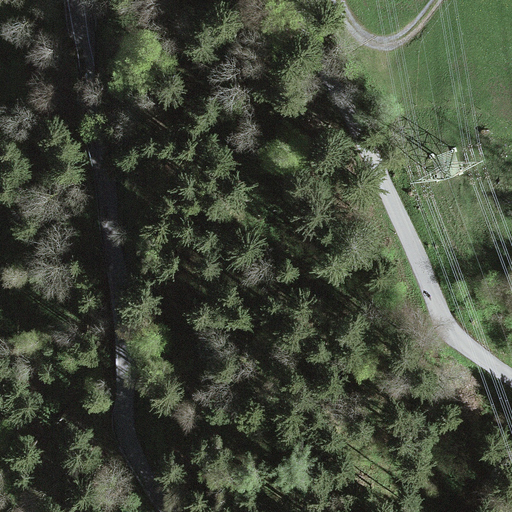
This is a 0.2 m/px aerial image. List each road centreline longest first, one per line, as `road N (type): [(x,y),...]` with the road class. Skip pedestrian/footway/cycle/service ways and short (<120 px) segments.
road 1 (tertiary): [(181,511),(130,442),(122,289),(72,0)]
road 2 (tertiary): [(292,0),(435,304),(452,331),(511,378)]
